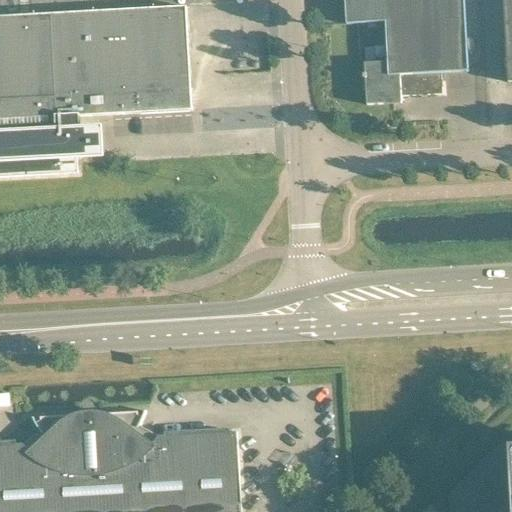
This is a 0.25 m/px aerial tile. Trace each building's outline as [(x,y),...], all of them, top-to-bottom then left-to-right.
[(464,0),(345,0),(347,25),(385,22),(388,62),(388,76),(400,76),(401,97),(443,94),(442,73),(468,72),(464,0)] [(511,0),(503,0),(509,83),(511,82),(511,0)] [(187,7),(0,17),(0,177),(78,174),(78,159),(104,157),(103,126),(80,127),(80,117),(193,111),(191,89),(187,9),(187,7)] [(388,62),(365,64),(365,74),(363,75),(364,90),(366,90),(367,105),(384,104),(384,103),(402,102),(401,97),(400,76),(388,76),(388,62)] [(0,445),(0,511),(241,511),(237,432),(229,433),(165,437),(159,437),(140,426),(141,423),(143,420),(144,417),(145,414),(146,411),(145,411),(143,417),(138,415),(138,412),(106,414),(102,413),(99,412),(97,412),(94,411),(91,411),(88,412),(86,412),(83,412),(81,413),(78,414),(75,415),(73,416),(41,418),(41,421),(37,423),(34,418),(33,418),(34,421),(35,424),(37,426),(38,429),(40,432),(23,444),(16,445),(0,445)] [(511,511),(511,443),(499,444),(449,492),(449,511),(511,511)]
